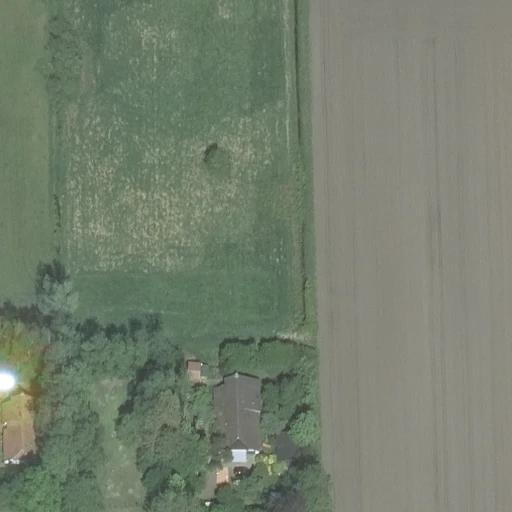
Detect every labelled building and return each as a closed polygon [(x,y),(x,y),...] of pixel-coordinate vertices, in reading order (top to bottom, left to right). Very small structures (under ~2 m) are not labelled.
[(188,365),(188,382),(201,382),(201,365),(188,365)] [(255,419),(258,416),(257,382),(222,382),(222,390),(213,390),(214,455),(256,454),(255,419)] [(3,466),(36,465),(34,409),(28,409),(28,401),(8,402),(8,406),(2,406),(3,466)] [(289,414),(290,434),(300,433),(299,414),(289,414)] [(298,436),(275,437),(276,466),(299,466),(298,436)] [(59,482),(37,482),(38,502),(60,501),(59,482)] [(27,485),(6,485),(6,498),(27,498),(27,485)]
